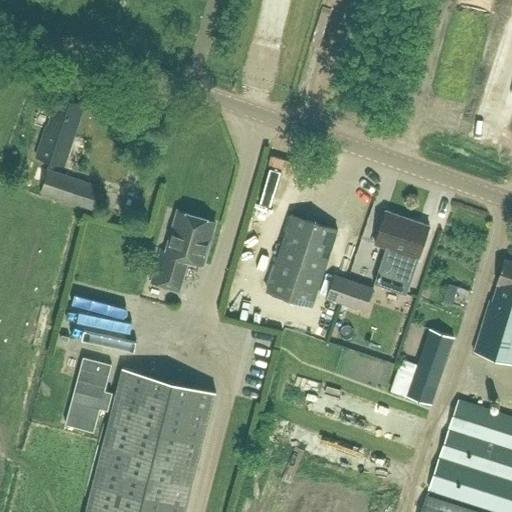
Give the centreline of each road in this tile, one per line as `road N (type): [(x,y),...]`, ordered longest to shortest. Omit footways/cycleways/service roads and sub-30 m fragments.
road 1 (tertiary): [(511,202),(0,23)]
road 2 (track): [(390,159),(435,0)]
